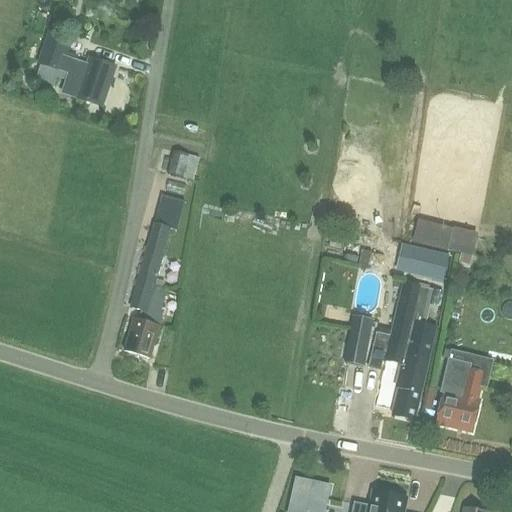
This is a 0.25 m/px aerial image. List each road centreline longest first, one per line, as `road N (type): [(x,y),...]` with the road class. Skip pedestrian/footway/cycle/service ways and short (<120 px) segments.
road 1 (unclassified): [(511,479),(94,381)]
road 2 (unclassified): [(94,381),(168,0)]
